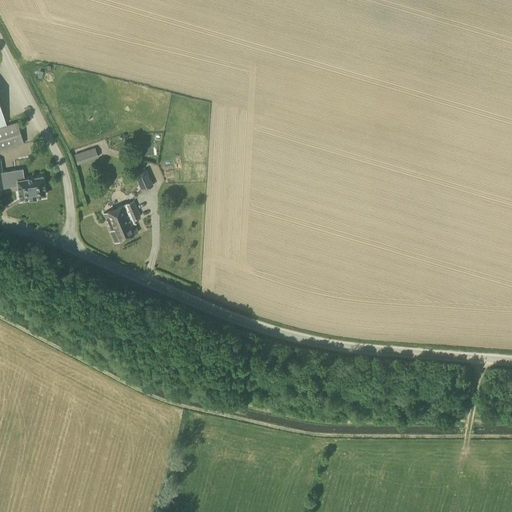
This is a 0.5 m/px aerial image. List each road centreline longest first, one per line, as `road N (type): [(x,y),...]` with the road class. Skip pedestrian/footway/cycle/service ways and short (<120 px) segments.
road 1 (unclassified): [(511,360),(314,343),(235,319),(68,246)]
road 2 (unclassified): [(68,246),(63,170),(0,42)]
